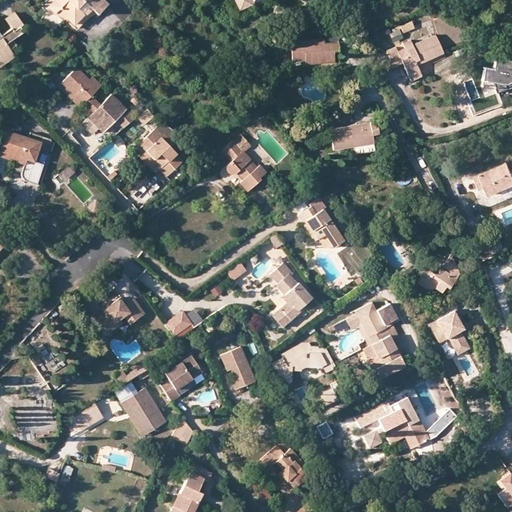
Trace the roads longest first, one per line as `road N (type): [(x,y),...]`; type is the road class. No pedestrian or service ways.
road 1 (residential): [(509,425),(452,233),(372,86)]
road 2 (unknown): [(280,218),(188,284),(108,245),(206,179)]
road 3 (residential): [(341,511),(465,456),(509,425)]
road 4 (residential): [(108,245),(0,359)]
road 5 (unknown): [(140,223),(61,132),(64,106)]
